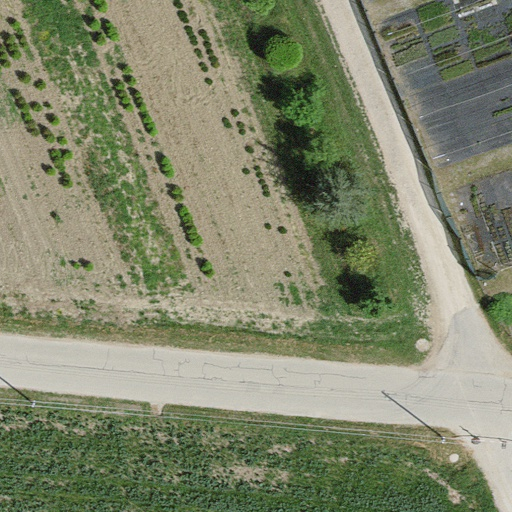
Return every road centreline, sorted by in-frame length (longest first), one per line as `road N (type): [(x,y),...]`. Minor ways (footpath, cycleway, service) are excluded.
road 1 (unclassified): [(511,407),(0,361)]
road 2 (track): [(511,478),(469,319),(338,0)]
